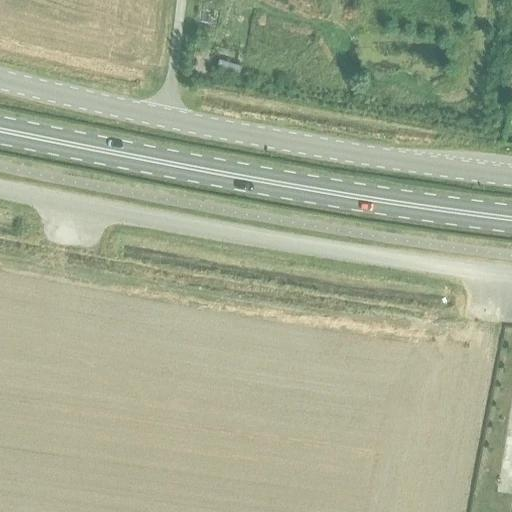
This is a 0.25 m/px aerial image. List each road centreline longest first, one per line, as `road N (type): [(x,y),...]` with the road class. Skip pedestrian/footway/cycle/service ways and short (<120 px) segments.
road 1 (tertiary): [(0,79),(165,119),(511,172)]
road 2 (unclassified): [(0,188),(388,262),(511,277)]
road 3 (primary): [(511,217),(295,188),(0,129)]
